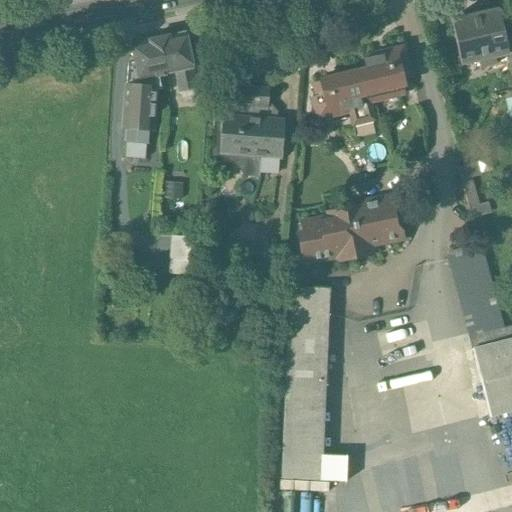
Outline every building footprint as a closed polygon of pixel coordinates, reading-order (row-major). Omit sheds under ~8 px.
[(500,11),(453,20),(462,65),(480,61),(482,69),(498,66),(496,58),(510,55),(506,35),(500,11)] [(185,33),(159,39),(167,74),(175,73),(192,69),(193,69),(185,33)] [(159,39),(132,45),(136,62),(140,80),(158,76),(167,74),(159,39)] [(404,46),(372,54),(375,67),(359,70),(366,95),(367,95),(404,86),(405,86),(404,80),(411,78),(404,46)] [(158,76),(140,80),(136,62),(128,63),(126,86),(155,88),(155,91),(161,90),(158,76)] [(192,69),(175,73),(179,92),(196,88),(192,69)] [(359,70),(339,75),(327,78),(319,80),(320,82),(312,84),(315,96),(311,98),(316,121),(348,113),(370,108),(367,95),(366,95),(359,70)] [(155,88),(126,86),(123,128),(152,130),(155,91),(155,88)] [(367,95),(370,108),(372,108),(371,104),(406,95),(404,86),(367,95)] [(269,90),(240,87),(237,117),(222,116),(219,155),(234,156),(279,160),(281,160),(285,121),(270,120),(270,116),(267,113),(269,90)] [(372,108),(370,108),(348,113),(352,127),(375,121),(372,108)] [(234,156),(233,162),(245,175),(270,177),(278,170),(279,160),(234,156)] [(479,204),(472,177),(462,180),(469,207),(479,204)] [(361,206),(348,209),(349,214),(317,220),(318,225),(302,228),(305,242),(299,243),(303,264),(336,257),(337,259),(340,262),(352,259),(356,253),(368,251),(372,245),(403,239),(395,196),(360,203),(361,206)] [(479,204),(469,207),(472,217),(482,214),(479,204)] [(170,273),(189,274),(191,235),(172,235),(170,273)] [(480,246),(447,253),(470,337),(503,328),(480,246)] [(251,255),(237,254),(235,278),(249,280),(251,255)] [(101,256),(99,279),(114,279),(116,257),(101,256)] [(281,262),(267,260),(265,285),(265,286),(270,287),(279,287),(281,262)] [(265,285),(243,283),(243,289),(250,295),(264,296),(269,290),(270,287),(265,286),(265,285)] [(329,289),(290,287),(289,312),(328,314),(329,289)] [(328,314),(289,312),(282,479),(322,480),(328,314)] [(503,328),(470,337),(472,349),(511,339),(511,331),(511,326),(503,328)] [(511,339),(472,349),(471,350),(480,383),(489,417),(511,411),(511,339)]
